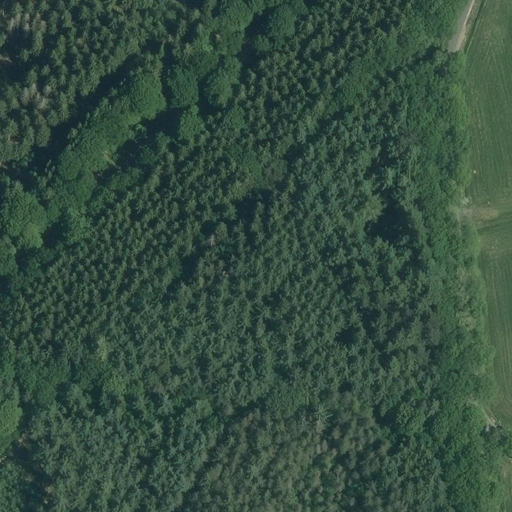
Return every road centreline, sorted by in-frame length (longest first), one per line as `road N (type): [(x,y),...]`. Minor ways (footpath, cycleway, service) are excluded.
road 1 (track): [(488,430),(450,438),(0,380)]
road 2 (unclassified): [(511,440),(488,430),(478,415),(443,117),(446,67),(470,0)]
road 3 (tertiary): [(0,292),(298,0)]
road 4 (track): [(0,192),(199,0)]
